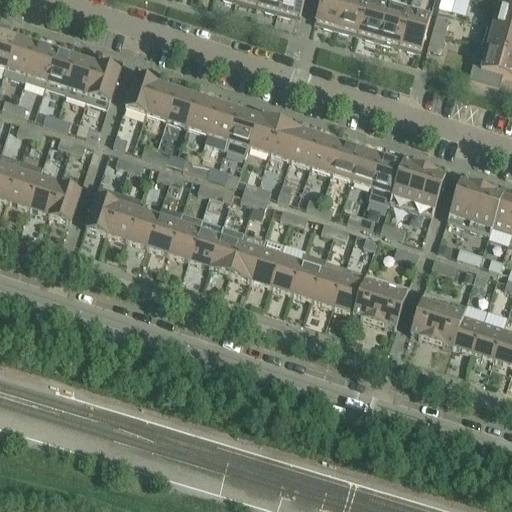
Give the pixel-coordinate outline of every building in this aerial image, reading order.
[(215,0),(223,2),(222,5),(235,9),(237,0),(215,0)] [(260,0),(237,0),(235,9),(248,12),(249,9),(257,12),(260,0)] [(282,0),(260,0),(257,12),(265,14),(264,17),(277,20),(282,0)] [(282,0),(277,20),(290,24),(291,21),(299,23),(305,0),(282,0)] [(345,0),(322,0),(315,28),(323,30),(323,33),(336,37),(345,0)] [(368,1),(365,0),(345,0),(336,37),(349,40),(350,37),(357,39),(368,1)] [(456,1),(453,0),(442,0),(439,12),(452,15),(456,1)] [(511,0),(501,0),(498,12),(511,16),(511,0)] [(389,6),(368,1),(357,39),(365,42),(364,45),(377,48),(389,6)] [(410,12),(389,6),(377,48),(390,52),(391,49),(399,51),(410,12)] [(488,10),(482,30),(488,31),(492,32),(492,33),(511,38),(511,16),(498,12),(488,10)] [(431,18),(410,12),(399,51),(407,53),(406,56),(420,60),(431,18)] [(448,28),(436,24),(432,39),(444,42),(448,28)] [(492,32),(488,31),(481,53),(486,55),(486,54),(511,60),(511,38),(492,33),(492,32)] [(16,44),(0,38),(0,73),(6,76),(16,44)] [(444,42),(432,39),(428,53),(440,57),(444,42)] [(24,89),(37,50),(16,44),(6,76),(4,83),(24,89)] [(57,57),(37,50),(24,89),(45,96),(57,57)] [(511,60),(486,54),(486,55),(481,74),(473,72),(469,86),(498,94),(502,82),(511,84),(511,60)] [(45,96),(65,103),(78,64),(57,57),(45,96)] [(65,103),(86,110),(99,70),(98,69),(98,70),(78,64),(65,103)] [(86,110),(107,117),(109,109),(120,77),(99,70),(86,110)] [(156,88),(135,82),(125,114),(146,121),(156,88)] [(177,96),(157,89),(156,88),(146,121),(166,128),(177,96)] [(197,103),(177,96),(166,128),(187,135),(197,103)] [(218,109),(197,103),(187,135),(207,141),(218,109)] [(17,111),(5,107),(2,117),(14,121),(17,111)] [(238,116),(218,109),(207,141),(228,148),(238,116)] [(29,115),(17,111),(14,121),(26,125),(29,115)] [(259,122),(258,122),(258,123),(238,116),(228,148),(225,158),(245,164),(248,155),(259,122)] [(58,124),(46,120),(43,130),(55,134),(58,124)] [(280,129),(259,122),(248,155),(269,161),(280,129)] [(70,128),(58,124),(55,134),(67,138),(70,128)] [(300,135),(280,129),(269,161),(289,168),(300,135)] [(34,136),(24,132),(20,142),(31,145),(34,136)] [(100,138),(89,134),(86,144),(97,148),(100,138)] [(320,143),(300,136),(301,136),(300,135),(289,168),(310,175),(320,143)] [(31,145),(41,149),(44,139),(34,136),(31,145)] [(116,143),(113,153),(124,157),(127,147),(116,143)] [(341,150),(320,143),(310,175),(330,181),(341,150)] [(73,148),(61,144),(58,154),(70,158),(73,148)] [(70,158),(82,162),(85,152),(73,148),(70,158)] [(361,156),(341,150),(330,181),(351,188),(361,156)] [(157,157),(145,153),(141,162),(154,166),(157,157)] [(382,163),(361,156),(351,188),(372,195),(382,163)] [(154,166),(166,170),(169,161),(157,157),(154,166)] [(21,168),(1,161),(0,163),(0,206),(8,209),(21,168)] [(131,167),(118,163),(115,173),(128,177),(131,167)] [(403,169),(402,169),(382,163),(372,195),(391,201),(392,202),(403,169)] [(198,170),(186,166),(183,176),(195,180),(198,170)] [(128,177),(140,181),(143,171),(131,167),(128,177)] [(42,174),(21,168),(8,209),(28,216),(42,174)] [(391,201),(389,209),(431,223),(445,183),(437,180),(437,179),(411,170),(410,171),(403,169),(392,202),(391,201)] [(195,180),(207,184),(210,174),(198,170),(195,180)] [(39,184),(42,175),(42,174),(28,216),(48,223),(49,224),(59,191),(39,184)] [(172,181),(159,177),(156,186),(169,190),(172,181)] [(228,180),(225,189),(236,193),(239,183),(228,180)] [(169,190),(181,194),(184,185),(172,181),(169,190)] [(502,201),(494,199),(495,198),(468,189),(468,190),(460,188),(446,228),(489,242),(492,234),(491,234),(502,201)] [(213,194),(201,190),(197,200),(210,204),(213,194)] [(258,194),(246,190),(243,200),(255,204),(258,194)] [(80,198),(59,191),(49,224),(70,231),(80,198)] [(120,200),(99,193),(96,203),(85,235),(106,242),(120,200)] [(210,204),(222,208),(225,198),(213,194),(210,204)] [(267,208),(271,198),(258,194),(255,204),(267,208)] [(280,197),(277,206),(288,210),(291,200),(280,197)] [(138,216),(141,207),(120,200),(106,242),(107,243),(108,242),(127,248),(137,216),(138,216)] [(255,204),(243,200),(240,210),(252,214),(255,204)] [(511,239),(511,205),(502,202),(503,201),(502,201),(491,234),(492,234),(511,241),(511,239)] [(267,208),(255,204),(252,214),(264,218),(267,208)] [(321,210),(309,206),(306,216),(318,220),(321,210)] [(318,220),(330,224),(333,214),(321,210),(318,220)] [(161,214),(161,213),(158,223),(138,216),(137,216),(127,248),(148,255),(161,214)] [(182,220),(161,214),(148,255),(168,262),(182,220)] [(295,221),(283,217),(280,227),(292,231),(295,221)] [(202,227),(182,220),(168,262),(189,268),(199,236),(202,227)] [(362,224),(350,220),(347,229),(359,233),(362,224)] [(292,231),(304,235),(307,225),(295,221),(292,231)] [(359,233),(371,237),(374,228),(362,224),(359,233)] [(336,234),(324,230),(321,240),(333,244),(336,234)] [(394,234),(383,230),(380,240),(391,244),(394,234)] [(243,240),(223,234),(220,243),(209,276),(229,282),(243,240)] [(333,244),(345,248),(348,238),(336,234),(333,244)] [(391,244),(402,247),(405,238),(394,234),(391,244)] [(199,236),(189,268),(208,275),(208,276),(209,276),(220,243),(199,236)] [(264,247),(243,240),(229,282),(250,289),(264,247)] [(414,241),(411,250),(421,253),(424,244),(414,241)] [(366,244),(363,254),(374,257),(377,248),(366,244)] [(261,257),(264,247),(250,289),(251,289),(271,295),(281,263),(261,257)] [(441,250),(438,259),(451,263),(454,254),(441,250)] [(407,257),(397,254),(394,264),(404,267),(407,257)] [(471,259),(460,255),(457,265),(468,269),(471,259)] [(415,271),(418,261),(407,257),(404,267),(415,271)] [(479,272),(482,263),(471,259),(468,269),(479,272)] [(302,270),(291,302),(312,308),(322,276),(325,268),(325,267),(305,260),(302,270)] [(302,270),(281,263),(271,295),(291,302),(302,270)] [(445,270),(434,266),(431,276),(442,279),(445,270)] [(491,266),(488,275),(499,279),(502,269),(491,266)] [(345,275),(325,268),(322,276),(312,308),(332,315),(345,275)] [(453,283),(456,273),(445,270),(442,279),(453,283)] [(366,282),(345,275),(332,315),(352,322),(353,323),(366,282)] [(466,279),(463,287),(473,290),(475,282),(466,279)] [(473,290),(484,293),(487,283),(476,280),(475,282),(473,290)] [(408,295),(366,282),(353,323),(360,325),(360,326),(386,335),(386,334),(395,336),(408,295)] [(463,323),(466,314),(423,300),(410,341),(418,344),(418,345),(444,353),(452,355),(462,322),(463,323)] [(483,329),(463,323),(462,322),(452,355),(453,355),(453,354),(473,361),(483,329)] [(504,336),(483,329),(473,361),(493,367),(504,336)] [(511,338),(504,336),(493,367),(511,373),(511,338)]
